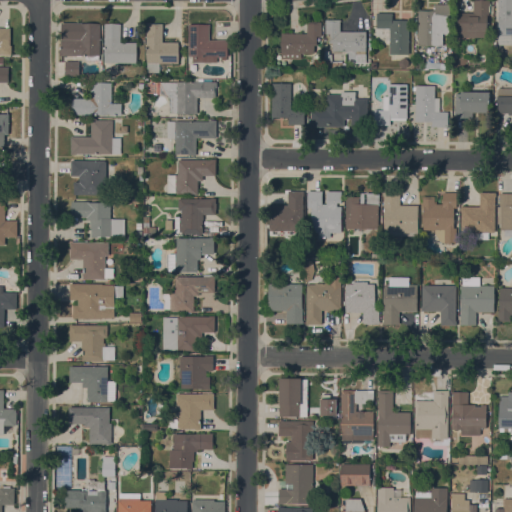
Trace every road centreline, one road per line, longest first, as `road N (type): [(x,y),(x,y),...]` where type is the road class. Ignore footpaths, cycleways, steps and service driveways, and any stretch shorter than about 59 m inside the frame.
road 1 (residential): [(35,511),(38,0)]
road 2 (tertiary): [(248,511),(248,0)]
road 3 (residential): [(511,160),(248,158)]
road 4 (residential): [(511,358),(251,358)]
